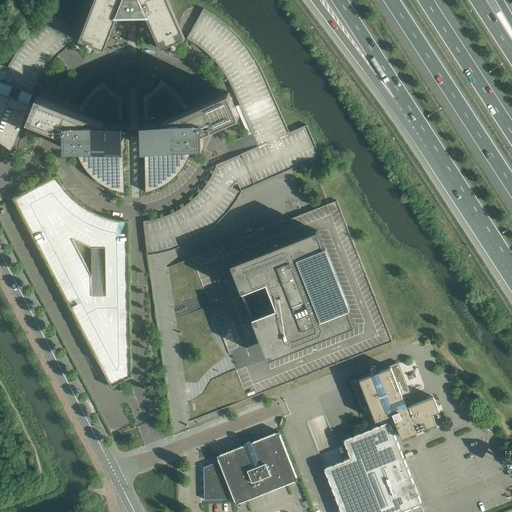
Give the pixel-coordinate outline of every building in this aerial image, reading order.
[(94,0),(81,34),(79,41),(104,50),(117,17),(128,16),(132,16),(146,16),(160,49),(185,38),(178,23),(168,0),(94,0)] [(206,52),(213,59),(214,60),(221,69),(228,79),(233,89),(252,133),(225,145),(230,158),(216,165),(213,172),(207,182),(200,192),(192,200),(183,207),(173,213),(162,217),(151,220),(143,221),(147,255),(157,254),(157,253),(173,249),(188,243),(202,235),(214,225),(226,214),(236,201),(241,191),(320,156),(306,125),(289,132),(269,87),(264,76),(257,62),(249,49),(239,37),(228,26),(216,17),(203,9),(186,38),(197,45),(206,52)] [(67,47),(76,41),(77,41),(59,12),(46,21),(34,31),(24,42),(15,54),(7,67),(0,64),(0,93),(17,100),(21,90),(32,94),(37,83),(43,73),(50,64),(58,55),(67,47)] [(144,94),(143,94),(144,121),(144,148),(145,191),(145,192),(151,190),(156,188),(162,185),(167,182),(172,178),(176,174),(180,170),(184,165),(185,163),(186,162),(187,161),(187,160),(188,159),(188,158),(191,152),(191,148),(192,147),(197,146),(203,146),(203,138),(203,132),(207,130),(209,129),(213,127),(223,123),(225,122),(234,118),(236,117),(237,117),(238,117),(239,116),(228,92),(225,93),(214,98),(203,103),(195,107),(189,109),(188,108),(188,107),(187,106),(187,105),(186,104),(184,100),(181,96),(177,92),(173,88),(169,85),(165,82),(160,79),(160,80),(159,83),(157,85),(155,87),(153,89),(151,91),(149,92),(146,94),(144,95),(144,94)] [(78,112),(60,105),(37,96),(32,108),(28,120),(55,131),(65,135),(65,149),(76,149),(77,154),(80,159),(82,164),(85,168),(88,172),(92,176),(96,180),(100,183),(105,186),(110,188),(115,190),(120,191),(125,192),(125,191),(124,148),(124,141),(123,95),(122,95),(119,94),(117,93),(114,91),(112,90),(110,88),(108,86),(106,84),(105,81),(104,81),(100,83),(96,86),(92,90),(88,94),(85,98),(82,102),(80,107),(78,112)] [(17,100),(0,93),(0,142),(4,145),(11,151),(29,105),(17,100)] [(67,192),(61,184),(56,177),(14,199),(18,205),(68,302),(75,299),(78,304),(71,307),(112,386),(131,376),(128,233),(121,233),(121,230),(121,226),(128,226),(128,222),(118,221),(108,218),(99,215),(90,211),(82,205),(74,199),(67,192)] [(269,359),(288,351),(354,325),(317,230),(231,264),(237,281),(242,292),(258,333),(265,349),(269,359)] [(379,419),(381,424),(385,433),(392,430),(397,428),(401,438),(436,424),(432,414),(439,411),(433,397),(406,407),(405,405),(410,403),(407,396),(402,398),(401,395),(408,392),(397,364),(352,382),(363,410),(370,407),(375,421),(379,419)] [(392,430),(385,433),(381,424),(343,439),(350,457),(324,468),(340,511),(399,511),(421,503),(403,458),(392,430)] [(236,504),(298,480),(278,431),(216,456),(218,461),(203,467),(204,500),(234,499),(236,504)]
